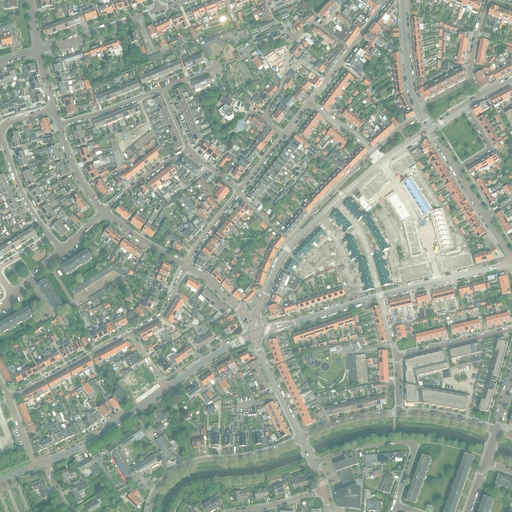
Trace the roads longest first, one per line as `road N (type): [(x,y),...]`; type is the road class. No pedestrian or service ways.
road 1 (tertiary): [(252,335),(511,263)]
road 2 (tertiary): [(0,478),(84,444),(167,386)]
road 3 (residential): [(147,511),(159,482),(188,462),(245,457),(300,437)]
road 4 (residential): [(349,50),(316,24),(304,28),(290,45),(266,117)]
road 5 (residential): [(131,332),(8,397)]
road 6 (residential): [(371,152),(310,212),(286,249)]
road 7 (residential): [(158,9),(37,50)]
road 8 (residential): [(436,272),(425,230),(381,162)]
